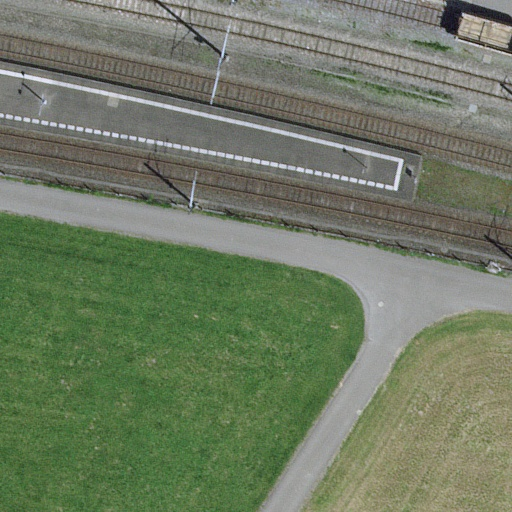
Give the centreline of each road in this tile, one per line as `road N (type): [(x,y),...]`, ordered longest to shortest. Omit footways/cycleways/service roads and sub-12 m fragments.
road 1 (unclassified): [(0,195),(511,298)]
road 2 (track): [(281,511),(431,279)]
